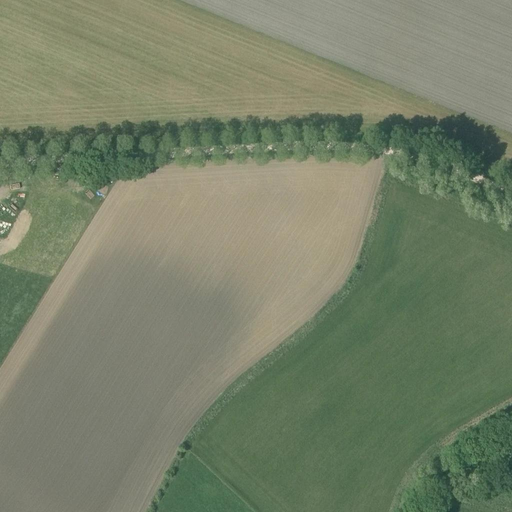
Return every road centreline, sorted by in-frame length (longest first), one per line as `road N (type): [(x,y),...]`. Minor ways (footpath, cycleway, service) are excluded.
road 1 (track): [(0,161),(384,146),(511,192)]
road 2 (track): [(404,511),(511,440)]
